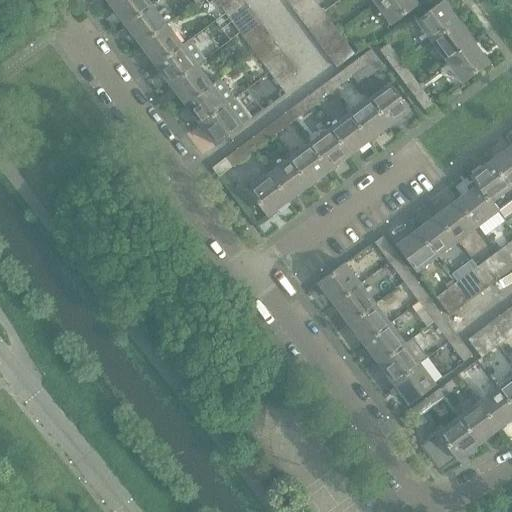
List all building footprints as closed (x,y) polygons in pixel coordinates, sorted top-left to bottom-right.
[(152,6),(147,0),(118,0),(111,6),(126,26),(152,6)] [(215,0),(222,9),(234,0),(215,0)] [(229,19),(247,6),(242,0),(234,0),(222,9),(229,19)] [(295,12),(311,0),(292,0),(288,3),(295,12)] [(302,22),(320,8),(313,0),(311,0),(295,12),(302,22)] [(419,5),(415,0),(383,0),(377,5),(392,25),(419,5)] [(417,22),(433,43),(459,23),(459,24),(461,22),(461,21),(455,14),(454,16),(444,2),(417,22)] [(167,26),(152,6),(126,26),(141,46),(167,26)] [(236,29),(254,15),(247,6),(229,19),(236,29)] [(309,31),(327,18),(320,8),(302,22),(309,31)] [(243,38),(261,25),(254,15),(236,29),(243,38)] [(316,41),(334,27),(327,18),(309,31),(316,41)] [(433,43),(447,63),(474,43),(459,24),(459,23),(433,43)] [(251,48),(269,35),(261,25),(243,38),(251,48)] [(182,46),(167,26),(141,46),(156,66),(182,46)] [(323,50),(341,36),(334,27),(316,41),(323,50)] [(258,58),(276,44),(269,35),(251,48),(258,58)] [(330,59),(348,46),(341,36),(323,50),(330,59)] [(171,87),(197,67),(205,61),(190,41),(182,46),(156,66),(171,87)] [(474,43),(447,63),(463,84),(489,64),(474,43)] [(265,67),(283,54),(276,44),(258,58),(265,67)] [(337,68),(355,55),(348,46),(330,59),(337,68)] [(404,65),(394,52),(385,58),(395,72),(404,65)] [(272,77),(290,64),(283,54),(265,67),(272,77)] [(352,78),(365,68),(359,60),(346,69),(352,78)] [(279,87),(297,73),(290,64),(272,77),(279,87)] [(414,78),(404,65),(395,72),(405,85),(414,78)] [(212,87),(197,67),(171,87),(186,107),(212,87)] [(339,87),(352,78),(346,69),(333,79),(339,87)] [(201,127),(235,102),(220,81),(212,87),(186,107),(201,127)] [(410,112),(389,84),(368,100),(389,127),(410,112)] [(313,108),(326,98),(319,89),(306,99),(313,108)] [(433,106),(424,93),(415,99),(425,112),(433,106)] [(300,117),(313,108),(306,99),(293,109),(300,117)] [(389,127),(368,100),(349,114),(369,142),(389,127)] [(235,102),(201,127),(216,147),(250,122),(235,102)] [(369,142),(349,114),(329,129),(349,157),(369,142)] [(272,137),(285,127),(279,119),(266,129),(272,137)] [(259,147),(272,137),(266,129),(252,139),(259,147)] [(349,157),(329,129),(308,145),(328,172),(349,157)] [(328,172),(308,145),(288,159),(309,187),(328,172)] [(511,187),(511,149),(510,147),(490,162),(510,189),(511,187)] [(232,167),(246,157),(239,149),(226,158),(232,167)] [(309,187),(288,159),(268,174),(289,202),(309,187)] [(477,186),(491,204),(497,212),(511,200),(511,191),(510,189),(490,162),(469,177),(476,186),(477,186)] [(289,202),(268,174),(248,189),(268,217),(289,202)] [(497,212),(491,204),(477,186),(476,186),(456,201),(476,228),(497,212)] [(476,228),(456,201),(436,216),(456,243),(476,228)] [(456,243),(436,216),(416,232),(436,258),(456,243)] [(436,258),(416,232),(396,247),(416,273),(436,258)] [(392,251),(382,238),(374,245),(384,257),(392,251)] [(511,242),(502,249),(511,262),(511,242)] [(511,270),(511,262),(502,249),(493,256),(506,275),(511,270)] [(506,275),(493,256),(483,264),(497,282),(506,275)] [(359,285),(344,264),(318,284),(333,304),(359,285)] [(411,277),(401,264),(393,270),(403,284),(411,277)] [(497,282),(483,264),(474,271),(487,289),(497,282)] [(487,289),(474,271),(464,278),(478,296),(487,289)] [(421,290),(411,277),(403,284),(413,297),(421,290)] [(478,296),(464,278),(455,285),(468,303),(478,296)] [(374,305),(359,285),(333,304),(348,324),(374,305)] [(468,303),(455,285),(445,292),(459,310),(468,303)] [(459,310),(445,292),(436,299),(449,317),(459,310)] [(441,318),(431,304),(423,310),(433,324),(441,318)] [(389,325),(374,305),(348,324),(363,345),(389,325)] [(511,335),(511,319),(507,312),(497,319),(510,337),(511,335)] [(451,331),(441,318),(433,324),(443,337),(451,331)] [(510,337),(497,319),(487,327),(500,345),(510,337)] [(404,345),(389,325),(363,345),(378,365),(404,345)] [(500,345),(487,327),(477,334),(490,352),(500,345)] [(490,352),(477,334),(467,341),(481,359),(490,352)] [(419,366),(404,345),(378,365),(393,385),(419,366)] [(471,358),(461,345),(453,351),(462,364),(471,358)] [(434,386),(419,366),(393,385),(408,405),(434,386)] [(511,378),(498,390),(511,408),(511,378)] [(477,405),(497,431),(511,419),(511,408),(498,390),(477,405)] [(430,411),(443,401),(437,392),(423,402),(430,411)] [(416,421),(430,411),(423,402),(410,412),(416,421)] [(457,420),(477,446),(497,431),(477,405),(457,420)] [(438,434),(458,460),(477,446),(457,420),(438,434)]
